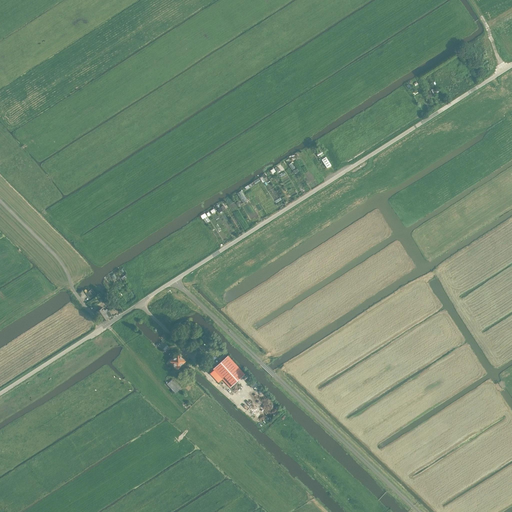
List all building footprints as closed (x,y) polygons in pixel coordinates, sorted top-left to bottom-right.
[(426,86),(423,89),(429,98),(432,96),(426,86)] [(326,157),(321,159),(327,168),(331,165),(326,157)] [(308,179),(311,183),(322,176),(320,172),(308,179)] [(247,200),(241,191),(237,193),(243,203),(247,200)] [(242,210),(233,213),(236,223),(245,220),(242,210)] [(96,294),(92,289),(86,293),(89,298),(96,294)] [(110,299),(106,302),(110,308),(114,306),(110,299)] [(99,317),(106,312),(108,311),(107,309),(104,310),(102,307),(96,312),(99,317)] [(106,312),(99,317),(102,321),(111,316),(109,313),(107,315),(106,312)] [(187,332),(192,338),(197,334),(191,328),(187,332)] [(208,345),(211,343),(204,335),(201,337),(208,345)] [(178,354),(171,361),(174,364),(174,365),(176,367),(177,367),(178,368),(184,361),(178,354)] [(244,374),(228,355),(213,369),(230,387),(244,374)] [(252,378),(247,383),(253,389),(255,386),(254,385),(256,383),(252,378)] [(175,393),(181,388),(172,379),(167,384),(175,393)]
